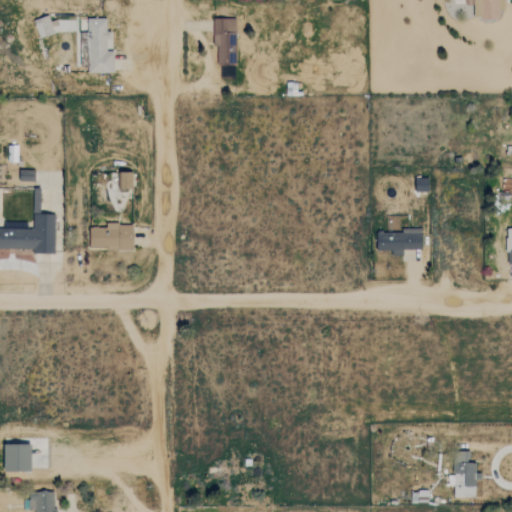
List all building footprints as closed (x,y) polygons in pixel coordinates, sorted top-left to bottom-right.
[(504,0),(473,0),(474,18),(499,18),(500,10),(504,10),(504,0)] [(51,24),(49,16),(34,19),(38,38),(55,34),(53,24),(51,24)] [(114,50),(107,50),(107,39),(111,39),(111,30),(107,30),(106,18),(87,18),(88,72),(114,72),(114,50)] [(215,64),(236,64),(236,18),(216,18),(215,64)] [(132,172),(117,172),(118,188),(132,188),(132,172)] [(415,191),(428,192),(429,178),(415,178),(415,191)] [(55,214),(34,213),(33,229),(0,228),(0,248),(33,249),(33,253),(54,254),(55,214)] [(134,249),(134,224),(106,223),(106,227),(90,227),(90,248),(134,249)] [(377,251),(392,251),(392,256),(404,256),(404,249),(423,249),(422,230),(377,231),(377,251)] [(32,445),(5,444),(5,471),(32,472),(32,445)] [(476,480),(478,480),(478,462),(470,462),(470,451),(454,451),(453,497),(476,497),(476,480)] [(55,511),(55,492),(27,492),(27,510),(34,510),(34,511),(55,511)]
